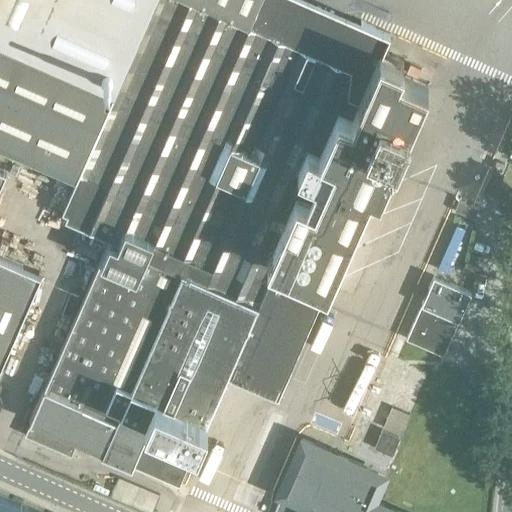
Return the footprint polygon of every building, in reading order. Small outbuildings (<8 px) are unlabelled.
[(0,0),(0,43),(114,94),(155,0),(0,0)] [(32,421),(26,435),(72,455),(79,439),(103,450),(102,452),(180,486),(198,444),(208,420),(228,375),(227,374),(259,302),(276,262),(328,285),(371,186),(381,191),(431,73),(403,60),(407,51),(386,43),(391,33),(315,0),(155,0),(114,94),(77,179),(63,211),(68,214),(66,219),(105,236),(110,239),(45,387),(30,420),(32,421)] [(0,145),(77,179),(114,94),(0,43),(0,145)] [(479,208),(459,200),(455,210),(475,218),(479,208)] [(0,367),(41,272),(0,254),(0,367)] [(466,261),(463,268),(474,273),(478,266),(466,261)] [(471,291),(434,275),(407,338),(444,354),(471,291)] [(374,329),(368,347),(402,357),(407,339),(374,329)] [(383,428),(379,438),(378,440),(396,448),(401,436),(383,428)] [(394,504),(386,501),(384,505),(373,500),(385,474),(303,439),(280,492),(282,493),(307,504),(302,511),(400,511),(392,508),(394,504)] [(302,511),(307,504),(282,493),(273,511),(302,511)] [(0,511),(40,511),(0,494),(0,511)]
